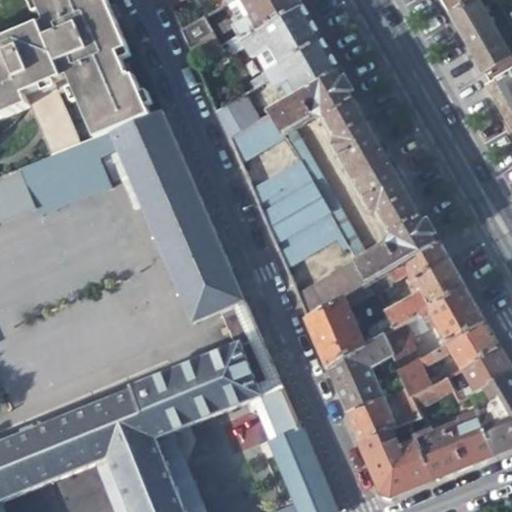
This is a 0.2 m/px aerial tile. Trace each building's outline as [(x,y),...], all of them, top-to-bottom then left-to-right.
[(0,110),(3,109),(9,121),(35,110),(55,159),(94,143),(102,140),(154,119),(137,80),(131,82),(121,57),(131,54),(108,2),(100,5),(97,0),(37,0),(48,23),(3,42),(0,35),(0,110)] [(172,0),(168,2),(172,9),(186,0),(172,0)] [(237,29),(245,43),(305,10),(299,0),(237,0),(229,5),(241,27),(237,29)] [(441,0),(451,17),(476,0),(441,0)] [(497,3),(495,0),(476,0),(451,17),(486,76),(494,90),(511,80),(511,48),(506,51),(484,12),(497,3)] [(258,57),(267,75),(324,43),(314,26),(305,10),(245,43),(244,43),(253,61),(258,57)] [(204,19),(181,32),(188,47),(214,34),(204,19)] [(188,47),(193,58),(222,46),(214,34),(188,47)] [(291,84),(300,100),(343,76),(329,52),(324,43),(267,75),(262,77),(267,84),(271,82),(277,93),(291,84)] [(388,247),(367,259),(356,265),(369,287),(372,286),(398,271),(408,266),(442,247),(393,163),(343,76),(300,100),(286,108),(274,115),(272,116),(285,138),(296,132),(316,121),(324,121),(335,142),(333,149),(372,218),(379,218),(390,239),(388,247)] [(511,80),(494,90),(511,121),(511,80)] [(277,93),(286,108),(300,100),(291,84),(277,93)] [(245,97),(217,113),(229,140),(259,123),(245,97)] [(164,115),(154,119),(102,140),(107,150),(116,146),(120,154),(125,164),(177,143),(164,115)] [(240,166),(286,140),(285,138),(272,116),(259,123),(229,140),(240,166)] [(367,259),(296,132),(285,138),(286,140),(300,166),(304,164),(311,178),(330,214),(342,237),(348,248),(347,249),(355,264),(356,265),(367,259)] [(107,150),(102,140),(94,143),(102,161),(120,154),(116,146),(107,150)] [(55,159),(50,162),(21,173),(35,209),(39,219),(113,189),(102,161),(94,143),(55,159)] [(231,268),(177,143),(125,164),(132,182),(182,296),(220,280),(231,268)] [(300,166),(252,194),(258,208),(285,270),(335,240),(342,237),(330,214),(311,178),(304,164),(300,166)] [(0,223),(35,209),(21,173),(0,181),(0,223)] [(342,251),(347,249),(348,248),(342,237),(335,240),(342,251)] [(385,314),(389,320),(396,333),(405,327),(420,319),(468,291),(453,266),(442,247),(408,266),(418,283),(414,286),(419,296),(385,314)] [(355,264),(297,297),(297,298),(308,322),(345,300),(369,287),(356,265),(355,264)] [(245,301),(231,268),(220,280),(182,296),(193,323),(221,311),(245,301)] [(402,277),(398,271),(372,286),(378,297),(393,288),(394,283),(393,281),(402,277)] [(432,322),(448,350),(488,327),(478,308),(468,291),(420,319),(425,326),(432,322)] [(364,341),(345,300),(308,322),(318,346),(329,372),(386,339),(396,333),(389,320),(369,331),(368,335),(370,338),(364,341)] [(237,349),(135,391),(136,394),(0,449),(0,511),(208,511),(177,434),(253,403),(264,398),(281,439),(302,431),(284,390),(245,301),(221,311),(237,349)] [(422,364),(405,327),(396,333),(386,339),(394,358),(402,376),(422,364)] [(454,355),(463,371),(501,350),(494,337),(488,327),(448,350),(422,364),(402,376),(408,388),(412,399),(446,380),(443,375),(431,382),(425,371),(454,355)] [(370,369),(394,358),(386,339),(329,372),(338,392),(348,415),(385,399),(370,369)] [(476,395),(486,390),(511,375),(511,367),(506,358),(501,350),(463,371),(476,395)] [(456,375),(446,380),(453,393),(459,402),(465,400),(462,393),(465,390),(456,375)] [(492,412),(480,416),(496,456),(511,450),(511,375),(486,390),(495,405),(493,406),(491,409),(492,412)] [(418,412),(453,393),(446,380),(412,399),(418,412)] [(395,423),(385,399),(348,415),(354,428),(361,444),(391,431),(408,424),(421,418),(418,412),(412,399),(408,388),(397,394),(408,417),(395,423)] [(264,398),(253,403),(255,408),(259,411),(274,442),(281,439),(264,398)] [(414,438),(415,442),(434,481),(467,468),(496,456),(480,416),(479,413),(459,421),(461,424),(433,434),(432,431),(414,438)] [(330,493),(302,431),(281,439),(274,442),(301,505),(330,493)] [(396,443),(391,431),(361,444),(370,464),(382,492),(394,496),(411,490),(434,481),(415,442),(400,448),(396,443)] [(301,507),(303,511),(337,511),(330,493),(301,505),(301,507)]
